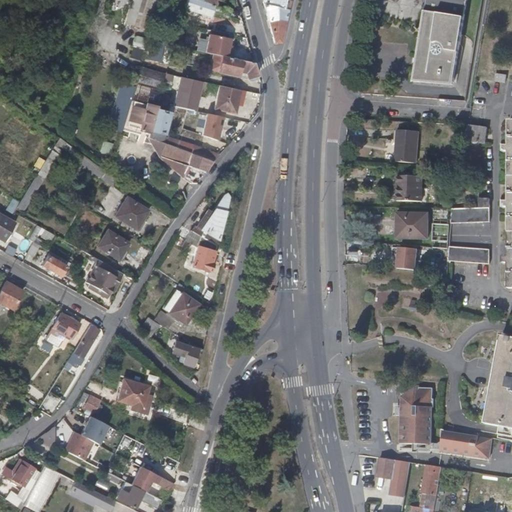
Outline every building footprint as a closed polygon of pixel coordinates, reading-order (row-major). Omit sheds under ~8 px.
[(160,0),(131,0),(126,20),(152,29),(157,14),(160,0)] [(209,16),(212,6),(195,0),(176,0),(173,12),(181,14),(182,8),(209,16)] [(279,42),(288,0),(261,0),(262,4),(273,42),(279,42)] [(466,0),(426,0),(425,11),(464,18),(466,0)] [(179,20),(181,14),(173,12),(168,11),(167,16),(179,20)] [(464,18),(425,11),(414,83),(449,87),(449,83),(452,83),(464,18)] [(174,41),(179,22),(179,20),(170,18),(164,41),(169,42),(173,44),(174,41)] [(203,52),(214,55),(228,58),(230,50),(227,49),(229,39),(208,34),(203,52)] [(139,61),(144,38),(133,36),(128,58),(139,61)] [(148,49),(147,60),(158,62),(160,51),(148,49)] [(249,78),(258,78),(253,64),(228,58),(214,55),(211,69),(239,76),(240,72),(247,73),(249,78)] [(141,67),(137,79),(143,80),(146,68),(141,67)] [(146,68),(143,80),(158,84),(161,72),(146,68)] [(507,77),(496,75),(495,83),(506,84),(507,77)] [(175,106),(193,111),(196,97),(197,96),(201,81),(180,77),(177,90),(172,106),(175,106)] [(137,79),(136,82),(149,86),(161,90),(162,85),(158,84),(143,80),(137,79)] [(136,82),(136,83),(134,87),(148,91),(149,86),(136,82)] [(235,114),(240,90),(217,85),(212,108),(235,114)] [(131,100),(134,87),(129,86),(125,99),(131,100)] [(149,86),(148,91),(147,92),(159,95),(161,90),(149,86)] [(121,105),(129,107),(131,100),(125,99),(124,98),(121,105)] [(148,132),(149,129),(155,109),(156,105),(157,102),(151,101),(150,105),(146,104),(139,129),(148,132)] [(173,113),(175,106),(172,106),(157,102),(156,105),(158,105),(158,110),(166,112),(173,113)] [(114,127),(122,130),(129,107),(121,105),(120,104),(114,127)] [(149,129),(161,131),(166,112),(158,110),(155,109),(149,129)] [(223,118),(208,114),(202,135),(218,141),(223,118)] [(469,127),(465,126),(463,142),(479,145),(485,146),(488,130),(469,127)] [(147,136),(174,147),(177,138),(161,131),(149,129),(148,132),(147,136)] [(420,133),(398,131),(396,163),(418,164),(420,133)] [(190,153),(193,144),(177,138),(174,147),(190,153)] [(58,146),(76,159),(80,154),(59,139),(56,144),(58,146)] [(100,154),(110,156),(112,143),(102,141),(100,154)] [(213,162),(218,156),(201,148),(201,147),(193,144),(190,153),(191,153),(213,162)] [(53,148),(20,203),(17,207),(24,211),(60,152),(56,149),(53,148)] [(205,172),(213,162),(191,153),(187,164),(205,172)] [(111,187),(116,180),(80,154),(76,159),(75,160),(84,167),(82,170),(90,176),(92,174),(111,187)] [(424,177),(398,177),(398,203),(423,203),(424,177)] [(202,239),(216,247),(227,197),(227,196),(225,196),(224,196),(212,213),(200,229),(206,232),(202,239)] [(5,211),(11,214),(16,202),(10,199),(5,211)] [(136,230),(148,211),(125,199),(115,217),(136,230)] [(491,200),(479,200),(479,209),(453,210),(452,224),(490,224),(491,200)] [(150,212),(148,211),(136,230),(139,231),(150,212)] [(207,211),(197,226),(200,229),(212,213),(207,211)] [(15,223),(0,214),(0,241),(3,243),(15,223)] [(429,215),(398,214),(398,240),(429,240),(429,215)] [(197,226),(192,233),(197,236),(202,239),(206,232),(200,229),(197,226)] [(29,241),(33,243),(36,245),(44,231),(37,227),(29,241)] [(435,230),(434,249),(449,250),(450,231),(435,230)] [(118,260),(127,244),(106,231),(97,248),(118,260)] [(192,233),(190,232),(184,242),(192,246),(197,236),(192,233)] [(211,264),(216,247),(202,239),(197,236),(192,246),(197,249),(191,267),(209,272),(212,264),(211,264)] [(33,243),(26,255),(33,258),(39,246),(36,245),(33,243)] [(130,246),(127,244),(118,260),(120,262),(130,246)] [(401,249),(399,270),(417,272),(419,251),(401,249)] [(490,251),(451,249),(450,263),(490,266),(490,251)] [(60,276),(65,267),(59,264),(61,259),(52,254),(50,259),(47,258),(42,266),(60,276)] [(65,267),(67,263),(61,259),(59,264),(65,267)] [(115,283),(117,284),(122,275),(96,260),(93,266),(95,267),(85,284),(89,286),(88,289),(107,299),(115,283)] [(120,286),(125,276),(122,275),(117,284),(120,286)] [(21,292),(5,283),(0,292),(0,303),(11,310),(21,292)] [(184,324),(200,300),(178,284),(161,307),(167,312),(165,315),(163,314),(158,322),(167,328),(173,320),(176,323),(178,320),(184,324)] [(79,324),(61,314),(46,339),(60,347),(65,336),(71,339),(79,324)] [(140,328),(145,331),(151,321),(147,318),(140,328)] [(151,321),(145,331),(152,335),(156,328),(161,331),(163,328),(151,321)] [(97,333),(88,328),(71,356),(81,361),(97,333)] [(486,424),(511,428),(511,335),(511,336),(509,336),(509,334),(504,333),(496,375),(486,424)] [(197,350),(198,348),(188,342),(187,347),(197,350)] [(192,367),(197,350),(187,347),(175,343),(171,354),(183,358),(182,363),(192,367)] [(81,361),(71,356),(66,364),(71,368),(73,364),(79,368),(82,362),(81,361)] [(19,376),(14,373),(8,382),(4,387),(10,390),(19,376)] [(142,407),(146,393),(148,386),(122,378),(116,400),(132,404),(142,407)] [(416,388),(402,397),(401,444),(432,444),(433,408),(435,408),(435,398),(433,398),(433,389),(416,388)] [(151,395),(146,393),(142,407),(132,404),(131,409),(146,413),(151,395)] [(100,400),(90,395),(84,406),(94,412),(100,400)] [(88,416),(80,434),(94,441),(99,443),(107,425),(88,416)] [(54,427),(38,438),(53,448),(55,445),(54,430),(54,427)] [(72,439),(66,451),(85,460),(94,441),(80,434),(75,431),(71,439),(72,439)] [(490,459),(493,440),(442,431),(441,436),(442,440),(442,441),(442,442),(445,445),(444,450),(451,452),(451,453),(490,459)] [(441,451),(451,453),(451,452),(444,450),(445,445),(442,442),(441,451)] [(393,478),(396,461),(380,458),(377,476),(393,478)] [(19,461),(13,471),(16,473),(22,462),(19,461)] [(405,497),(411,463),(396,461),(393,478),(390,495),(405,497)] [(11,490),(7,497),(22,507),(24,504),(40,472),(22,462),(16,473),(13,471),(9,469),(6,475),(22,485),(18,494),(11,490)] [(170,488),(173,482),(137,464),(129,482),(144,490),(149,479),(170,488)] [(440,477),(442,468),(427,465),(420,508),(435,510),(439,486),(434,485),(436,476),(440,477)] [(155,506),(160,497),(144,490),(129,482),(124,480),(115,497),(134,506),(138,498),(155,506)] [(90,487),(81,483),(77,491),(87,496),(90,487)] [(90,487),(87,496),(110,507),(114,498),(90,487)] [(494,511),(496,500),(486,498),(484,511),(494,511)]
